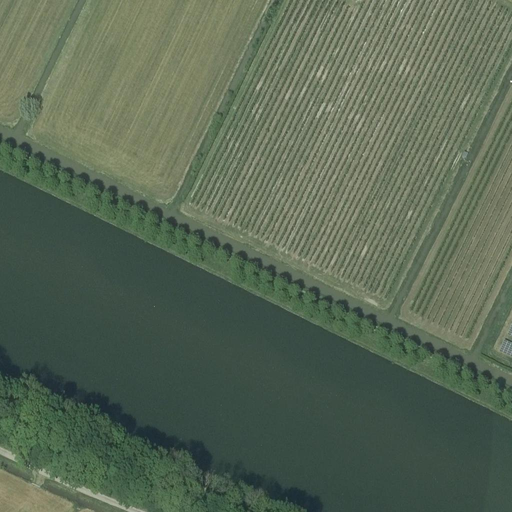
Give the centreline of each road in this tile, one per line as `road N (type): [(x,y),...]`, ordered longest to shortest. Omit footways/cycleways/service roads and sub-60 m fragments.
road 1 (track): [(0,144),(511,394)]
road 2 (track): [(126,511),(0,454)]
